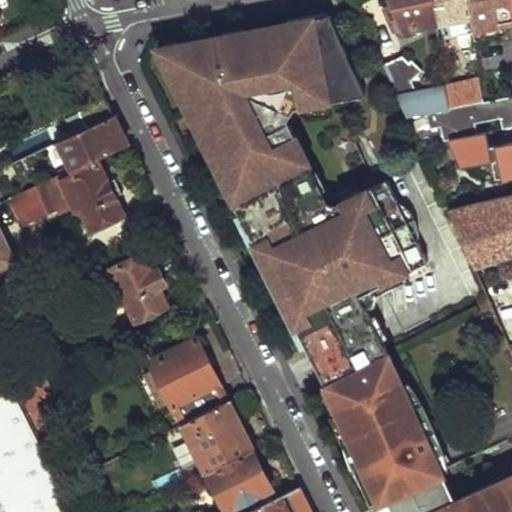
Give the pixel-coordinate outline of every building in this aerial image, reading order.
[(436,13),(433,0),(394,0),(395,2),(386,5),(396,33),(438,22),(436,13)] [(471,19),(468,0),(433,0),(436,13),(452,11),(455,23),(471,19)] [(511,0),(468,0),(471,19),(475,39),(494,36),(492,25),(508,22),(511,21),(511,0)] [(333,14),(292,22),(293,26),(334,17),(333,14)] [(296,336),(321,385),(384,353),(356,297),(424,263),(382,181),(334,205),(329,216),(324,218),(316,215),(314,210),(317,199),(306,177),(309,175),(286,129),(278,126),(273,128),(269,119),(283,108),(299,113),(302,120),(320,112),(321,115),(368,97),(334,17),(293,26),(292,22),(245,32),(247,39),(231,42),(231,40),(230,39),(230,38),(228,37),(226,36),(225,36),(181,45),(183,51),(184,58),(185,62),(185,65),(185,69),(184,73),(182,76),(180,80),(178,83),(176,86),(173,89),(172,89),(288,319),(296,336)] [(492,25),(494,36),(509,34),(508,22),(492,25)] [(245,32),(225,36),(226,36),(228,37),(230,38),(230,39),(231,40),(231,42),(247,39),(245,32)] [(54,57),(62,74),(87,61),(79,45),(54,57)] [(152,51),(172,89),(173,89),(176,86),(178,83),(180,80),(182,76),(184,73),(185,69),(185,65),(185,62),(184,58),(183,51),(181,45),(152,51)] [(434,85),(418,50),(385,63),(408,114),(450,106),(445,83),(434,85)] [(484,99),(480,74),(445,83),(450,106),(484,99)] [(80,113),(86,129),(115,116),(107,100),(80,113)] [(59,142),(72,170),(97,158),(129,144),(115,116),(86,129),(59,142)] [(489,132),(454,140),(460,170),(495,163),(489,132)] [(511,143),(494,146),(500,182),(511,179),(511,143)] [(11,198),(22,225),(54,210),(58,218),(73,211),(85,214),(92,229),(123,215),(116,195),(122,192),(116,178),(108,181),(97,158),(72,170),(25,192),(11,198)] [(511,193),(450,209),(475,267),(511,253),(511,193)] [(0,269),(16,262),(0,228),(0,269)] [(108,275),(121,304),(130,306),(138,321),(168,306),(159,288),(166,285),(159,271),(153,274),(144,257),(108,275)] [(184,424),(229,400),(199,339),(143,367),(167,413),(175,409),(182,424),(184,424)] [(447,477),(385,355),(322,389),(382,504),(390,500),(395,511),(511,511),(511,474),(460,501),(444,510),(432,485),(447,477)] [(0,501),(5,511),(76,511),(28,415),(11,382),(0,360),(0,501)] [(11,382),(28,415),(56,401),(40,367),(11,382)] [(184,424),(208,472),(253,450),(229,400),(184,424)] [(208,472),(227,510),(272,489),(253,450),(208,472)] [(460,501),(447,477),(432,485),(444,510),(460,501)] [(251,511),(312,511),(307,500),(300,487),(251,511)] [(395,511),(390,500),(382,504),(385,511),(395,511)]
